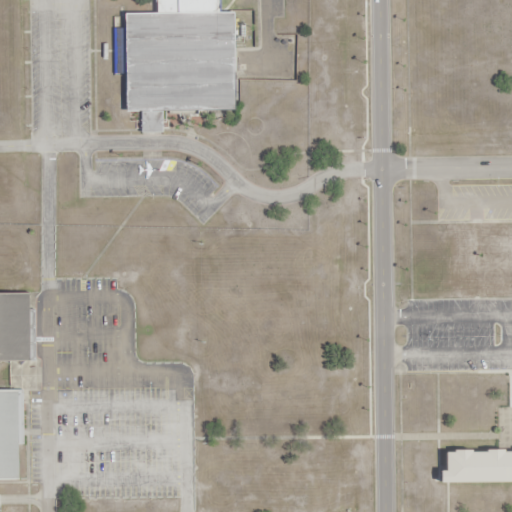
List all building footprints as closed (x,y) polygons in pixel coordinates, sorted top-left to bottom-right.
[(156,0),(157,11),(127,11),(127,28),(113,28),(114,78),(129,77),(130,111),(143,110),(143,131),(166,130),(166,110),(239,109),(237,14),(222,14),(221,0),(156,0)] [(511,234),(477,235),(477,256),(511,255),(511,234)] [(0,291),(0,362),(33,362),(32,291),(0,291)] [(0,392),(0,483),(23,483),(22,392),(0,392)] [(511,445),(449,446),(449,469),(440,469),(440,481),(511,481),(511,445)]
